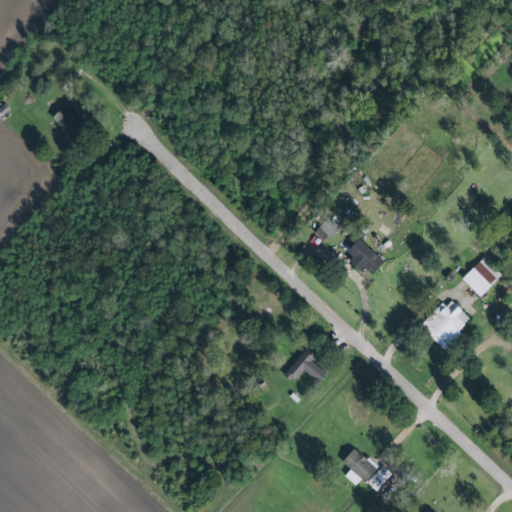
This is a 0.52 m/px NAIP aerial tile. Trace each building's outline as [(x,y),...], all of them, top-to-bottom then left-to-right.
[(86,122),(68,103),(54,117),(71,136),(86,122)] [(322,243),(337,226),(326,216),(311,233),(322,243)] [(370,275),(381,261),(354,239),(341,255),(360,270),(361,268),(370,275)] [(476,297),(499,276),(481,257),(458,279),(476,297)] [(468,320),(444,298),(417,328),(440,349),(468,320)] [(300,371),(316,382),(323,373),(308,362),(311,358),(300,350),(282,375),(292,382),(300,371)] [(341,476),(354,488),(373,467),(351,447),(337,461),(347,470),(341,476)] [(388,475),(379,466),(363,482),(373,492),(388,475)]
